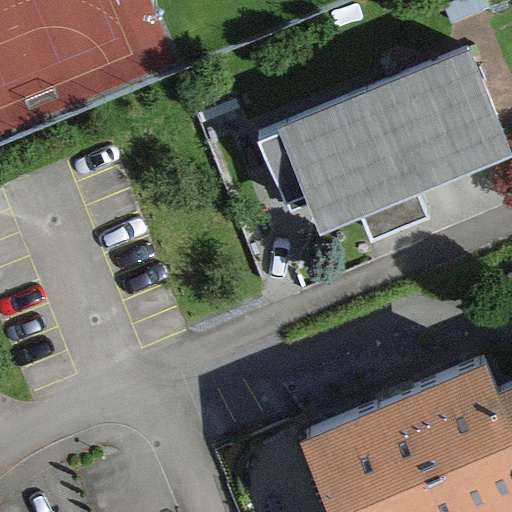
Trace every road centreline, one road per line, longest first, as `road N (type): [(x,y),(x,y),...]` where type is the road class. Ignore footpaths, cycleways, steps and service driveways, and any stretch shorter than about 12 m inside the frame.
road 1 (residential): [(0,434),(511,217)]
road 2 (unknown): [(511,336),(431,361),(201,372),(154,365)]
